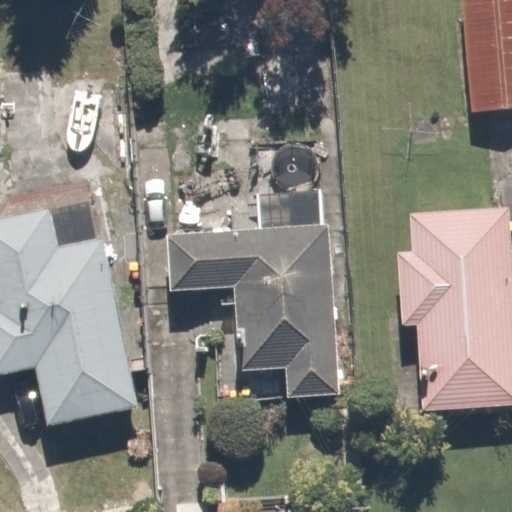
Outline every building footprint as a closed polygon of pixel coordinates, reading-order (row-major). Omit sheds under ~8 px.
[(511,0),(467,0),(476,115),(511,111),(511,0)] [(501,198),(498,164),(432,170),(435,204),(501,198)] [(293,401),(349,398),(337,227),(330,227),(328,193),(264,196),(266,232),(175,238),(178,295),(242,290),(247,374),(292,371),(293,401)] [(511,409),(511,209),(417,216),(420,255),(405,256),(409,329),(426,328),(430,415),(511,409)] [(146,411),(110,240),(65,251),(56,211),(0,221),(0,311),(0,312),(0,311),(0,381),(44,372),(58,430),(146,411)]
